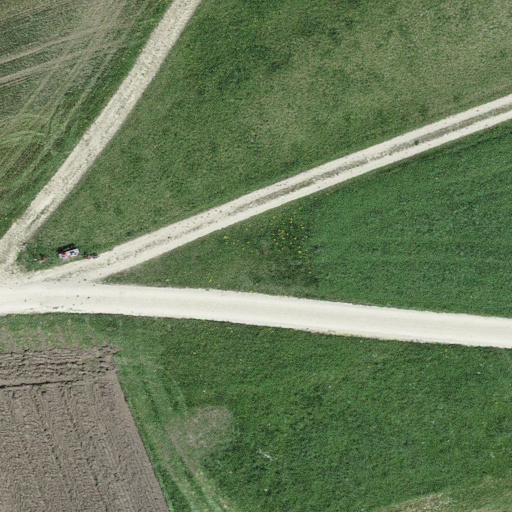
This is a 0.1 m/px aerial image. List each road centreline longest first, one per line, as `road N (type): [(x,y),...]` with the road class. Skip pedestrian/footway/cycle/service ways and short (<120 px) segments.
road 1 (track): [(511,107),(16,295)]
road 2 (track): [(16,295),(511,328)]
road 3 (track): [(187,0),(133,86),(0,259)]
